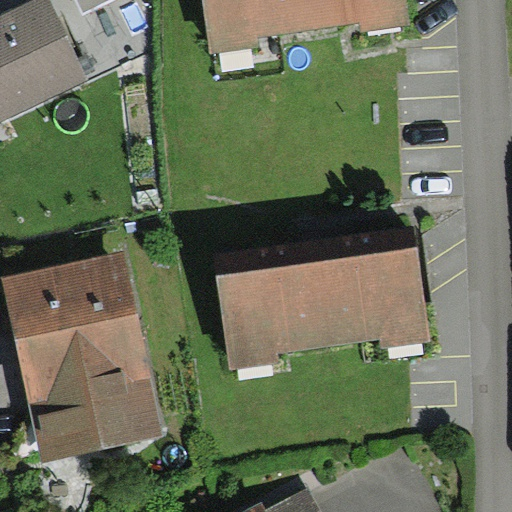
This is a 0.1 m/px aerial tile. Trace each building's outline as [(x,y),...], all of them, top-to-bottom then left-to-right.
[(398,0),(210,0),(219,51),(402,23),(398,0)] [(40,11),(0,29),(0,119),(75,84),(40,11)] [(405,239),(220,264),(233,363),(418,338),(405,239)] [(111,269),(5,293),(44,464),(150,440),(111,269)] [(314,511),(308,499),(282,511),(314,511)]
